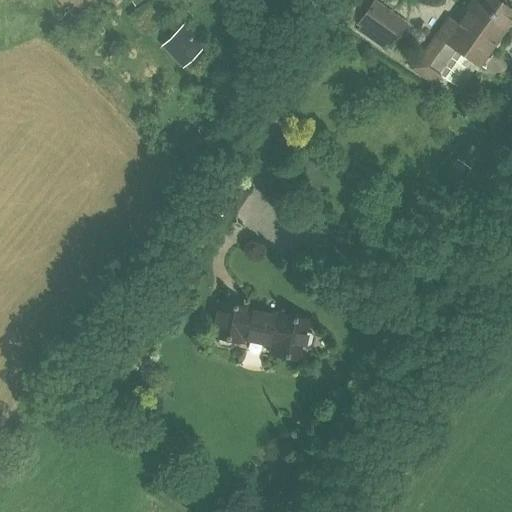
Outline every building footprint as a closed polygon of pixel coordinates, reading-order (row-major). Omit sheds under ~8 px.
[(391,48),(409,23),(376,0),(373,0),(357,24),(360,27),(357,30),(385,50),(387,46),(391,48)] [(511,19),(511,9),(499,0),(474,0),(458,23),(450,17),(420,59),(444,77),(462,52),(480,64),(511,19)] [(186,21),(161,45),(183,67),(207,43),(186,21)] [(342,82),(308,131),(328,145),(362,95),(342,82)] [(493,183),(503,168),(500,166),(510,150),(502,145),(503,143),(498,140),(497,142),(483,133),(481,137),(467,128),(445,162),(457,169),(456,171),(458,173),(453,180),(456,181),(451,191),(471,204),(477,195),(480,197),(490,181),(493,183)] [(190,208),(223,231),(249,193),(215,170),(190,208)] [(405,251),(418,231),(398,217),(385,237),(405,251)] [(272,344),(270,353),(303,361),(306,347),(309,348),(314,345),(316,336),(312,331),(310,330),(312,322),(249,308),(250,307),(220,300),(213,334),(219,336),(218,340),(222,345),(230,347),(235,344),(236,339),(243,341),(243,338),(272,344)]
